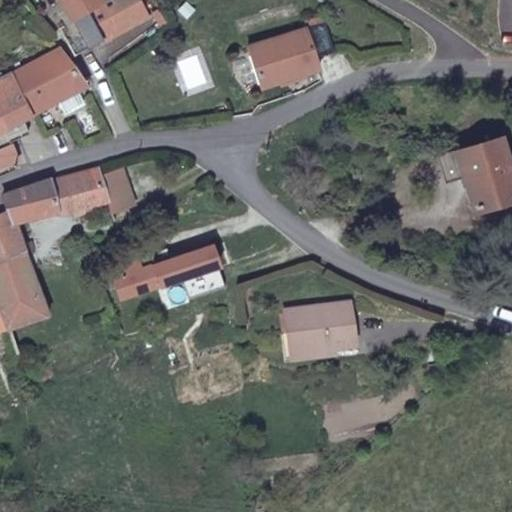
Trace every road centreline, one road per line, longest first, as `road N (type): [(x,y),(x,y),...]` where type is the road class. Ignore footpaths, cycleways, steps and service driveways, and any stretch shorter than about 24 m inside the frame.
road 1 (residential): [(223,141),(242,170),(317,241),(404,285),(511,322)]
road 2 (residential): [(511,70),(442,66),(345,85),(223,141)]
road 3 (residential): [(0,195),(149,141),(223,141)]
